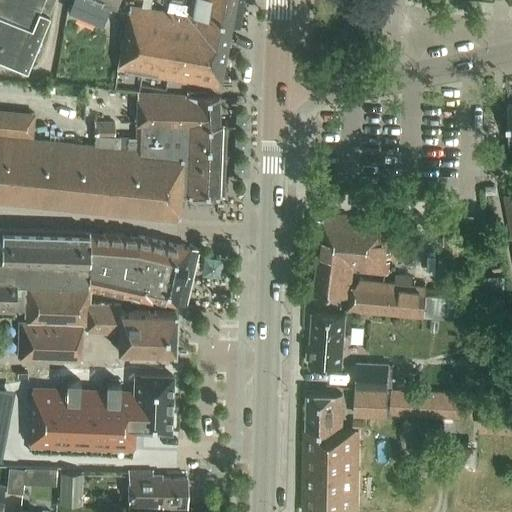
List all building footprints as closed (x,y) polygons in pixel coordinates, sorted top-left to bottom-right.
[(0,0),(0,59),(26,70),(49,15),(47,13),(52,0),(0,0)] [(72,0),(69,9),(102,22),(110,5),(111,0),(72,0)] [(129,5),(117,68),(219,86),(234,0),(189,0),(189,5),(181,4),(169,2),(167,2),(165,11),(129,5)] [(93,132),(92,144),(32,138),(35,113),(28,112),(0,108),(0,201),(179,221),(180,195),(218,196),(220,124),(214,124),(214,113),(218,113),(217,96),(137,92),(135,134),(113,134),(114,121),(93,121),(93,132)] [(347,214),(323,212),(316,278),(313,278),(312,288),(314,288),(314,291),(349,295),(348,310),(424,315),(425,291),(426,284),(360,278),(356,285),(351,284),(352,270),(389,273),(391,250),(386,250),(387,236),(392,236),(393,218),(354,215),(353,220),(346,219),(347,214)] [(15,285),(89,286),(151,300),(153,299),(175,304),(178,292),(179,292),(180,291),(178,290),(179,286),(181,286),(181,285),(180,285),(189,247),(177,244),(137,235),(90,231),(0,226),(0,308),(15,309),(15,285)] [(472,243),(471,232),(444,232),(444,271),(469,270),(468,253),(462,253),(462,243),(472,243)] [(398,241),(395,238),(390,238),(386,242),(387,246),(390,250),(395,249),(398,246),(398,241)] [(502,273),(473,272),(472,305),(501,306),(502,273)] [(173,351),(174,312),(118,310),(118,303),(88,302),(89,286),(15,285),(15,309),(19,309),(17,356),(81,358),(82,330),(103,331),(103,335),(118,336),(117,348),(173,351)] [(456,295),(428,292),(426,317),(454,319),(456,295)] [(341,366),(344,314),(313,312),(310,343),(308,342),(307,357),(309,357),(309,363),(341,366)] [(358,386),(387,387),(388,363),(356,362),(355,386),(358,386)] [(30,386),(28,440),(132,445),(133,428),(169,430),(172,373),(134,372),(133,391),(119,390),(120,380),(105,380),(105,389),(80,388),(80,379),(66,378),(66,388),(30,386)] [(358,386),(356,414),(403,416),(403,414),(494,418),(494,426),(511,427),(511,392),(387,387),(358,386)] [(304,428),(303,511),(333,511),(357,511),(359,428),(352,428),(342,428),(342,394),(307,393),(306,428),(304,428)] [(352,419),(352,428),(359,428),(363,428),(363,419),(352,419)] [(478,467),(480,444),(455,442),(454,465),(478,467)] [(6,477),(5,489),(13,490),(21,491),(21,486),(22,481),(23,465),(20,465),(7,464),(6,477)] [(186,507),(186,477),(152,477),(152,470),(129,470),(129,507),(186,507)]
